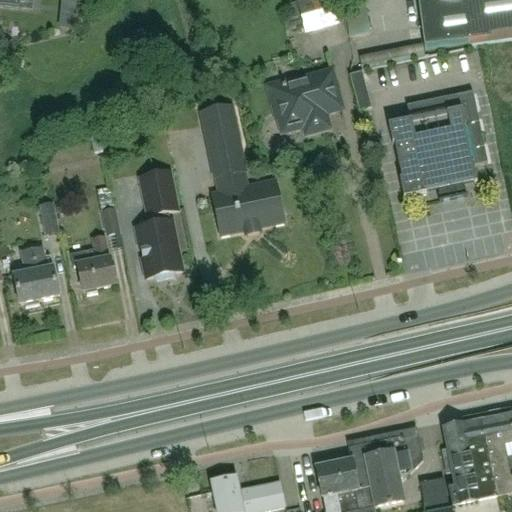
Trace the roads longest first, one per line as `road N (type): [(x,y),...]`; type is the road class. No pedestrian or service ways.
road 1 (secondary): [(511,291),(0,412)]
road 2 (secondary): [(0,481),(511,362)]
road 3 (primary): [(135,414),(511,328)]
road 4 (primary): [(0,461),(135,414)]
road 5 (primary): [(135,414),(0,430)]
